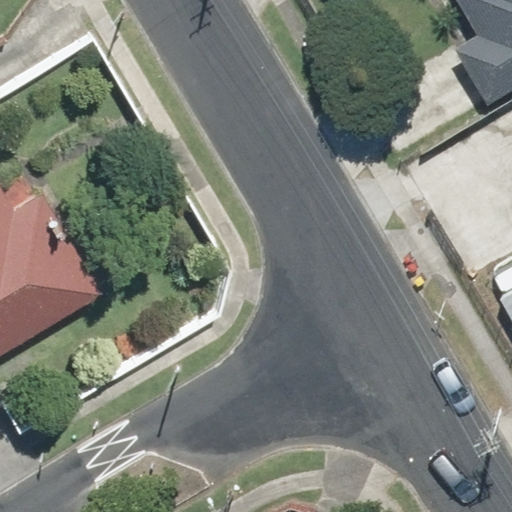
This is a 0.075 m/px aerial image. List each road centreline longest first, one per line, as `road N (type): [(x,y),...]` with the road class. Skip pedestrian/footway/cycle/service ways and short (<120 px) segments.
road 1 (residential): [(383,337),(185,0)]
road 2 (residential): [(383,337),(81,511)]
road 3 (residential): [(488,511),(383,337)]
